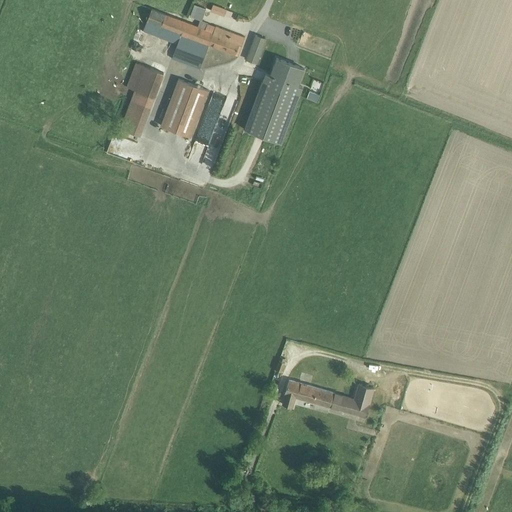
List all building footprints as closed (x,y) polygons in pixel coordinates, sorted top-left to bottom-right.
[(208,34),(151,13),(143,34),(178,47),(173,60),(199,70),(207,49),(233,59),(241,38),(211,27),(208,34)] [(248,59),(260,63),(269,38),(257,34),(248,59)] [(274,55),(248,128),(285,141),(311,68),(274,55)] [(130,85),(139,89),(134,100),(124,128),(142,135),(166,73),(139,63),(130,85)] [(181,77),(163,126),(194,137),(211,88),(181,77)] [(279,369),(284,370),(287,359),(282,357),(279,369)] [(269,383),(274,384),(278,360),(269,358),(266,374),(270,375),(269,383)] [(361,380),(356,396),(302,381),(292,378),(286,403),(295,406),(297,397),(352,412),(369,416),(374,400),(377,389),(361,380)] [(488,400),(490,391),(475,386),(472,395),(488,400)] [(385,423),(393,426),(401,397),(393,394),(385,423)]
